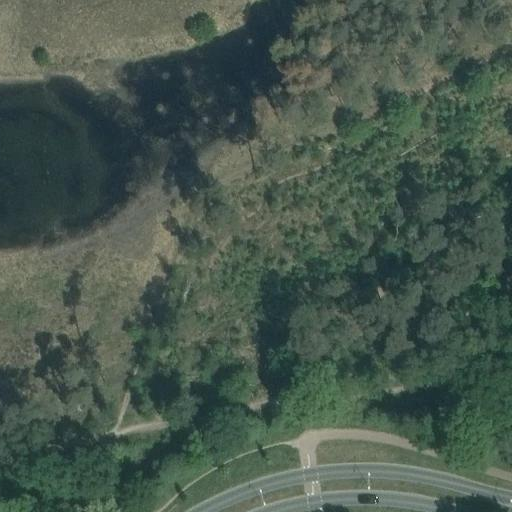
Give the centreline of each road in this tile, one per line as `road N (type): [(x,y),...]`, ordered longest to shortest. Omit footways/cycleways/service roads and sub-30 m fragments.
road 1 (tertiary): [(511,499),(422,476),(351,471),(261,487),(204,511)]
road 2 (track): [(381,394),(117,433)]
road 3 (tertiary): [(274,511),(350,499),(456,511)]
road 4 (track): [(381,394),(511,376)]
road 5 (track): [(117,433),(0,462)]
